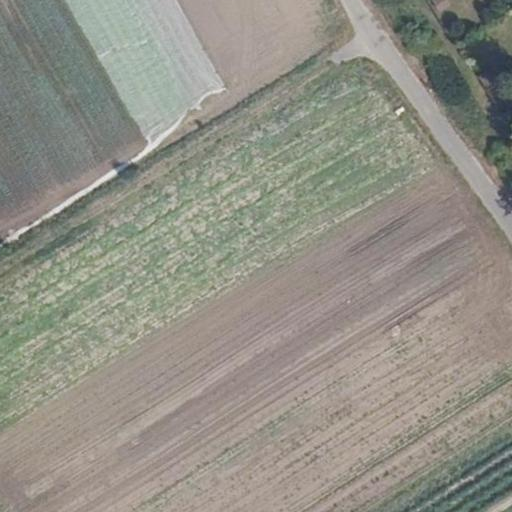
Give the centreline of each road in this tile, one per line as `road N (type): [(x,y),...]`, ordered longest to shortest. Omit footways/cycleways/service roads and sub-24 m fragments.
road 1 (track): [(371,34),(0,269)]
road 2 (track): [(0,241),(179,130)]
road 3 (unclassified): [(511,227),(416,94)]
